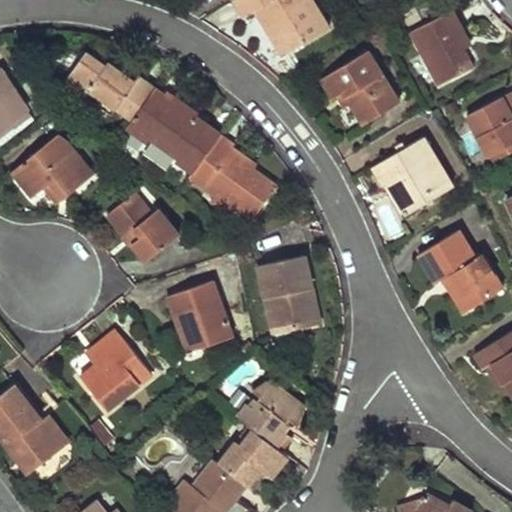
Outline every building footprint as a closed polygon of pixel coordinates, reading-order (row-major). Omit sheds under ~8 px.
[(233,0),(245,18),(260,10),(269,26),(265,28),(276,46),(281,42),(286,51),(327,27),(310,0),(233,0)] [(470,42),(449,5),(408,27),(438,81),(470,63),(461,47),(470,42)] [(399,100),(367,46),(318,75),(331,96),(334,94),(343,108),(351,103),(361,122),(399,100)] [(85,57),(62,88),(82,103),(85,98),(111,117),(116,111),(132,123),(155,93),(138,80),(133,86),(108,68),(105,72),(85,57)] [(0,135),(32,115),(3,71),(0,73),(0,135)] [(511,97),(508,90),(465,113),(489,159),(511,146),(511,97)] [(155,93),(132,123),(127,130),(147,145),(151,140),(178,160),(176,162),(193,175),(219,140),(195,123),(203,112),(178,94),(170,104),(155,93)] [(450,184),(420,135),(370,165),(400,215),(450,184)] [(11,175),(31,200),(51,184),(65,201),(93,178),(65,143),(57,138),(11,175)] [(219,140),(193,175),(188,181),(235,215),(237,212),(250,222),(274,190),(244,168),(247,165),(232,154),(234,151),(219,140)] [(511,193),(502,199),(511,218),(511,193)] [(181,238),(160,212),(153,218),(136,196),(108,219),(125,240),(127,239),(148,265),(181,238)] [(471,255),(454,228),(414,253),(432,282),(436,279),(458,313),(499,287),(477,251),(471,255)] [(319,326),(304,258),(258,268),(273,336),(319,326)] [(235,338),(215,281),(170,298),(181,330),(191,326),(200,351),(235,338)] [(511,327),(475,350),(496,384),(504,379),(511,391),(511,327)] [(81,380),(107,413),(153,377),(122,337),(90,363),(95,370),(81,380)] [(252,429),(282,454),(294,440),(283,430),(291,420),(301,428),(307,412),(269,381),(254,389),(263,397),(254,409),(251,407),(240,419),(252,429)] [(43,420),(16,385),(0,396),(0,431),(30,471),(68,442),(48,416),(43,420)] [(252,429),(222,464),(248,486),(255,493),(268,478),(271,480),(288,459),(282,454),(252,429)] [(222,464),(217,460),(194,488),(187,482),(164,509),(166,511),(225,511),(248,486),(222,464)] [(453,499),(449,505),(423,492),(420,499),(396,507),(397,511),(471,511),(472,509),(453,499)] [(113,511),(104,511),(96,502),(83,511),(115,511),(113,511)]
